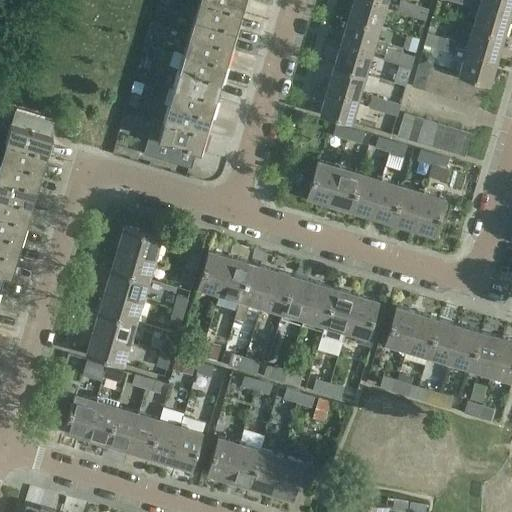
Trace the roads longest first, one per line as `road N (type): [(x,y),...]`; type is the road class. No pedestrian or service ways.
road 1 (residential): [(2,446),(78,169),(230,214)]
road 2 (residential): [(230,214),(455,274),(481,255),(511,158)]
road 3 (residential): [(230,214),(292,0)]
road 4 (residential): [(215,511),(2,446)]
